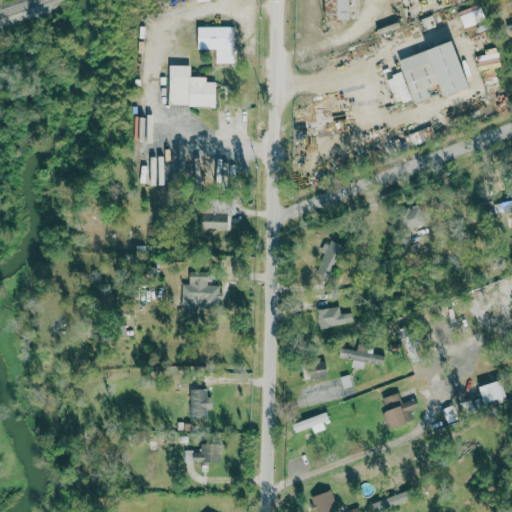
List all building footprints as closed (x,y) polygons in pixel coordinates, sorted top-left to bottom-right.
[(349,0),(324,0),(325,20),(350,19),(349,0)] [(486,19),(480,4),(459,13),(465,28),(486,19)] [(198,26),(198,49),(216,49),(216,63),(234,63),(235,27),(198,26)] [(471,87),(455,41),(399,59),(414,103),(431,97),(428,88),(439,84),(443,96),(471,87)] [(169,105),(216,106),(216,82),(207,82),(207,77),(191,76),(191,65),(170,65),(169,105)] [(396,104),(412,99),(402,72),(387,78),(396,104)] [(505,213),(505,218),(511,217),(511,200),(492,203),(492,201),(481,202),(482,215),(505,213)] [(419,205),(399,213),(405,230),(426,223),(419,205)] [(196,214),(197,230),(228,229),(228,213),(196,214)] [(321,253),(324,254),(314,277),(328,283),(345,246),(328,238),(321,253)] [(190,284),(182,283),(182,301),(220,302),(221,284),(212,284),(212,272),(190,271),(190,284)] [(341,314),(340,306),(316,309),(318,327),(353,323),(352,312),(341,314)] [(340,347),(339,357),(353,359),(352,367),(364,369),(364,362),(383,365),(385,355),(372,353),(373,346),(358,343),(357,350),(340,347)] [(304,379),(328,377),(326,360),(302,362),(304,379)] [(506,398),(503,381),(481,385),(483,402),(506,398)] [(213,409),(213,397),(207,397),(207,388),(190,389),(191,419),(207,419),(207,409),(213,409)] [(414,421),(411,411),(419,408),(416,399),(402,403),(399,393),(383,398),(392,428),(414,421)] [(221,443),(200,444),(201,451),(184,451),(185,463),(221,461),(221,443)] [(311,497),(315,511),(339,511),(333,490),(311,497)] [(371,502),(374,511),(410,501),(407,492),(371,502)]
